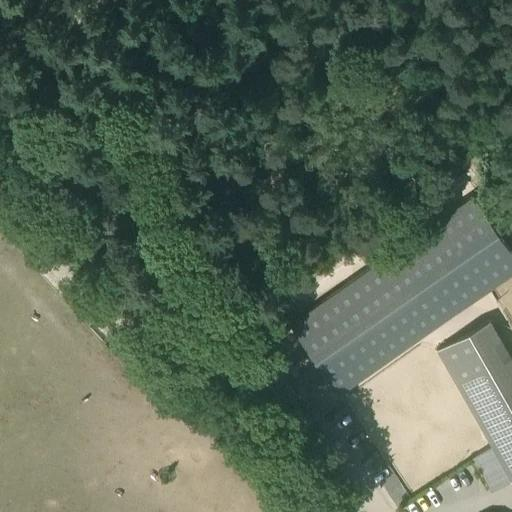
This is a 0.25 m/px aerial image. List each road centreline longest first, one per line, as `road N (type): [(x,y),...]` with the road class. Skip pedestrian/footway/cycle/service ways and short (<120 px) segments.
road 1 (track): [(52,0),(81,40),(213,319),(259,383)]
road 2 (unclassified): [(259,383),(346,511)]
